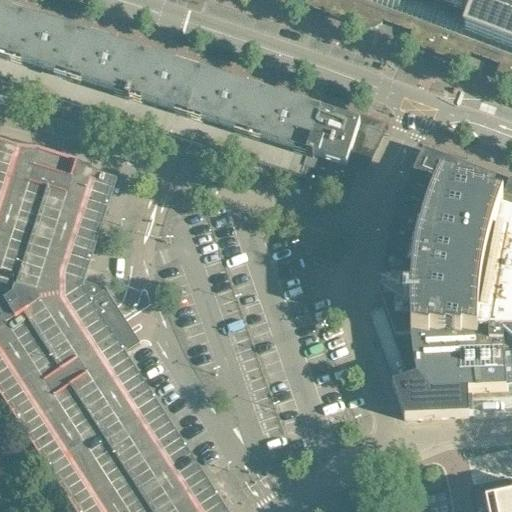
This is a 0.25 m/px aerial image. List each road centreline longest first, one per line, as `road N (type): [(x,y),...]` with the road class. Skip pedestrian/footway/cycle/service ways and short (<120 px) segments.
road 1 (residential): [(0,112),(367,226)]
road 2 (tertiary): [(418,102),(113,0)]
road 3 (unclassified): [(396,449),(344,303),(367,226)]
road 4 (unclassified): [(367,226),(418,102)]
road 5 (residential): [(285,511),(396,449)]
